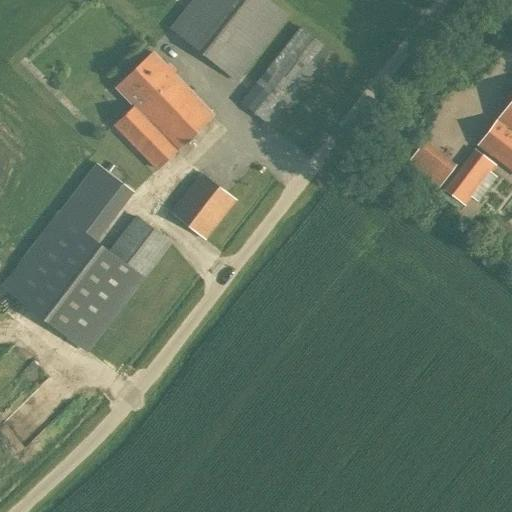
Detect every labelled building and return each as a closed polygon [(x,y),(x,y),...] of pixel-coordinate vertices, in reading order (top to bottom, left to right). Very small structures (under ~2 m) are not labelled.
[(191,0),(169,29),(235,83),(289,16),(268,0),(191,0)] [(239,103),(269,128),(330,51),(300,27),(239,103)] [(153,51),(116,87),(134,106),(114,126),(157,170),(214,114),(153,51)] [(511,100),(478,146),(511,171),(511,100)] [(495,165),(474,148),(443,189),(464,206),(471,197),(477,202),(496,177),(490,172),(495,165)] [(440,162),(428,178),(437,185),(449,169),(440,162)] [(96,163),(58,212),(0,287),(86,353),(171,242),(136,214),(108,250),(97,241),(134,193),(96,163)] [(168,212),(205,241),(236,201),(200,172),(168,212)]
